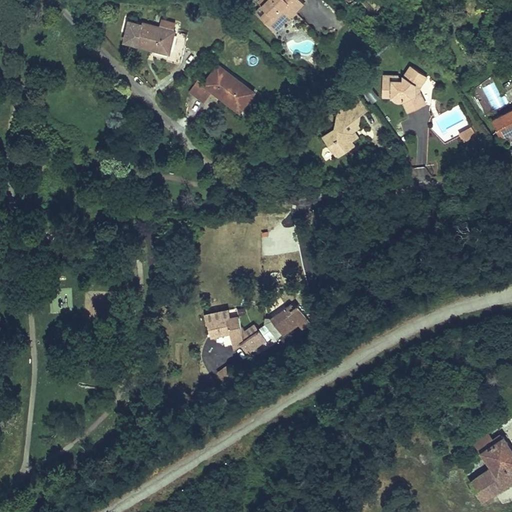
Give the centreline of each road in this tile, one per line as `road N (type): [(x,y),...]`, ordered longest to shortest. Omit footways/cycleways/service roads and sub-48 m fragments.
road 1 (residential): [(55,0),(239,188)]
road 2 (residential): [(255,201),(399,192),(511,171)]
